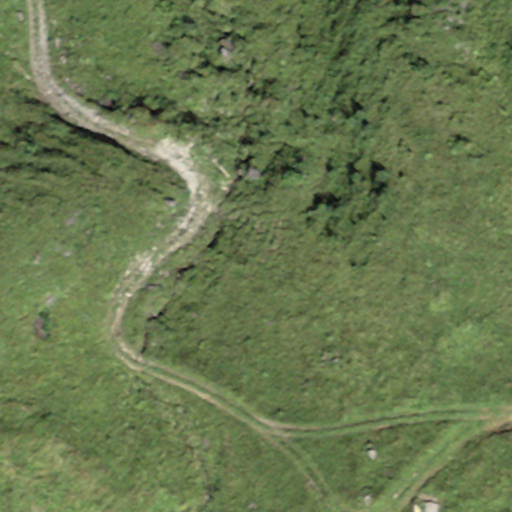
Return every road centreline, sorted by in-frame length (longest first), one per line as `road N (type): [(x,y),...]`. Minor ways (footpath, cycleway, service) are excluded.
road 1 (track): [(511,411),(284,430),(117,348),(110,330),(119,290),(131,270),(191,224),(199,189),(187,164),(53,93),(40,68),(34,0)]
road 2 (track): [(486,418),(445,446),(387,511)]
